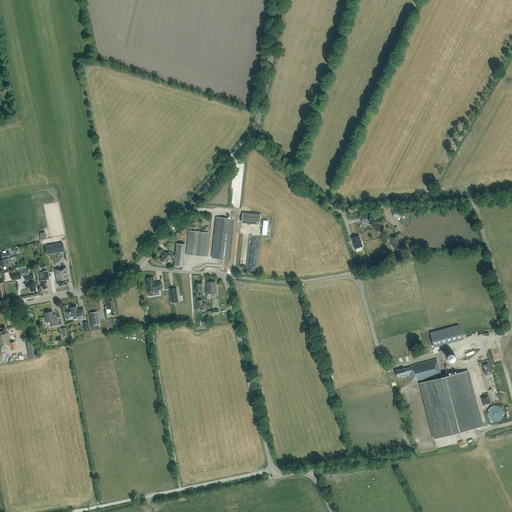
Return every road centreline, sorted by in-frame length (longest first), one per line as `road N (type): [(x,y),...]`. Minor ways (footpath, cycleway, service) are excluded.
road 1 (unclassified): [(511,332),(391,367),(381,361),(352,276),(224,276)]
road 2 (unclassified): [(139,264),(249,137),(280,0)]
road 3 (track): [(511,196),(345,212),(249,137)]
road 4 (unknown): [(79,511),(271,468)]
road 5 (unclassified): [(0,308),(108,285),(139,264)]
